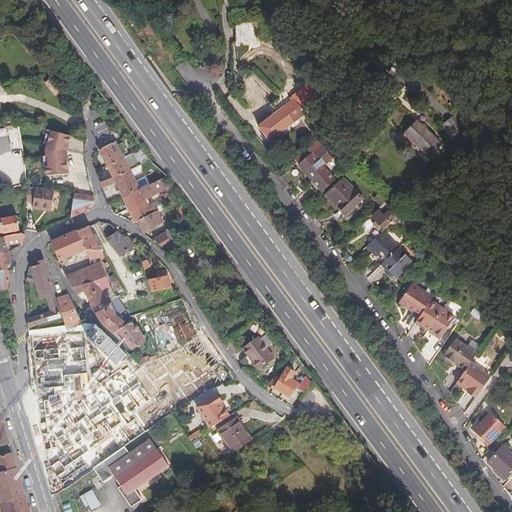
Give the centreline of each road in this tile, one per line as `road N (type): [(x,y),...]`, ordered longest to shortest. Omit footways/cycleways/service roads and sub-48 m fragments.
road 1 (trunk): [(461,511),(83,0)]
road 2 (trunk): [(54,0),(430,511)]
road 3 (residential): [(202,90),(467,460),(511,510)]
road 4 (residential): [(359,446),(288,414),(244,383),(173,271),(127,227),(95,214)]
road 5 (residential): [(267,0),(302,15),(457,124)]
road 6 (residential): [(34,246),(14,282),(22,381),(11,392)]
road 7 (secondary): [(48,511),(11,392)]
